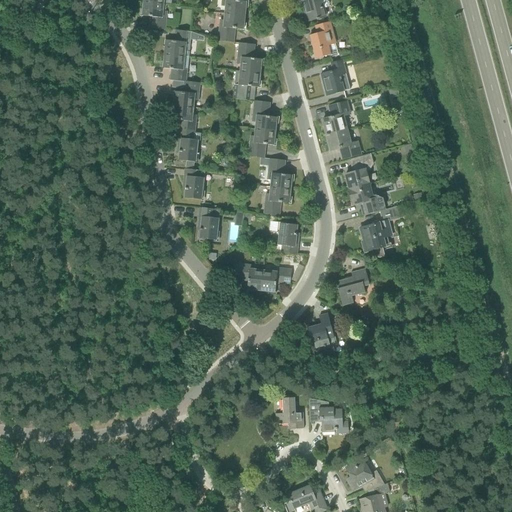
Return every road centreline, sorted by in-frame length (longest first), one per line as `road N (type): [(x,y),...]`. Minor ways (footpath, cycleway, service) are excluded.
road 1 (track): [(511,392),(412,0)]
road 2 (residential): [(255,340),(177,250),(163,219),(133,52),(93,9)]
road 3 (residential): [(255,340),(315,265),(321,210),(269,0)]
road 4 (residential): [(343,511),(304,446),(257,488),(229,492),(208,483),(176,409)]
road 5 (residential): [(0,431),(100,438),(176,409)]
road 6 (primary): [(467,0),(511,164)]
road 7 (track): [(476,356),(431,399),(409,461)]
